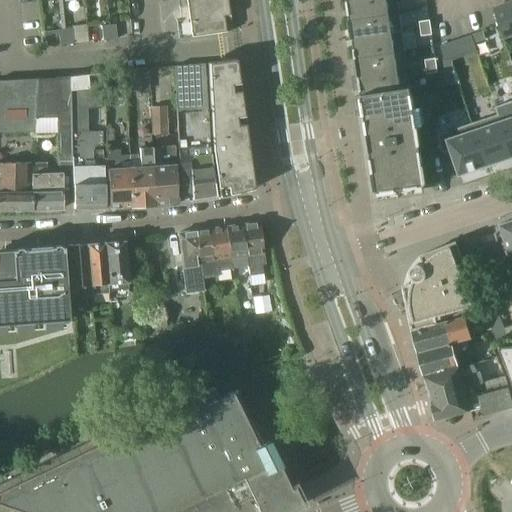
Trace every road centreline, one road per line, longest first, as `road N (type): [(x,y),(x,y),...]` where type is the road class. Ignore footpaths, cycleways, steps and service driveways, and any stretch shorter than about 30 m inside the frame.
road 1 (residential): [(296,201),(156,225),(0,230)]
road 2 (secondary): [(408,445),(339,256)]
road 3 (secondary): [(316,264),(392,450)]
road 4 (secondary): [(321,196),(291,0)]
road 5 (residential): [(339,256),(511,200)]
road 6 (secondary): [(269,40),(296,201)]
road 7 (residential): [(10,69),(158,54)]
